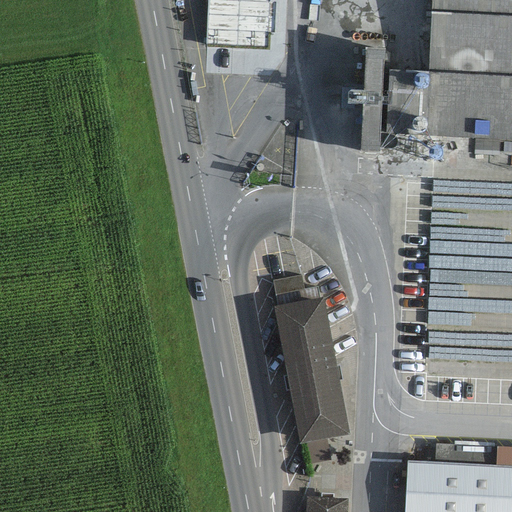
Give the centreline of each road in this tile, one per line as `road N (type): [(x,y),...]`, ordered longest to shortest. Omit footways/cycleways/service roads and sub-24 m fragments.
road 1 (tertiary): [(152,0),(250,511)]
road 2 (unknown): [(309,22),(341,229)]
